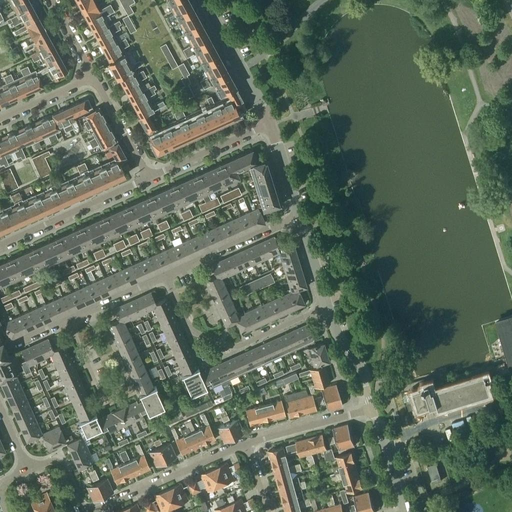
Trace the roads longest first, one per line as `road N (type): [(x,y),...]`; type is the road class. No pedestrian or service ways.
road 1 (residential): [(166,276),(191,331),(235,347),(327,307)]
road 2 (residential): [(0,244),(147,176)]
road 3 (residential): [(245,442),(100,511)]
road 4 (residential): [(299,216),(166,276)]
road 5 (residential): [(269,124),(203,0)]
road 6 (residential): [(147,176),(269,124)]
road 7 (residential): [(372,409),(245,442)]
